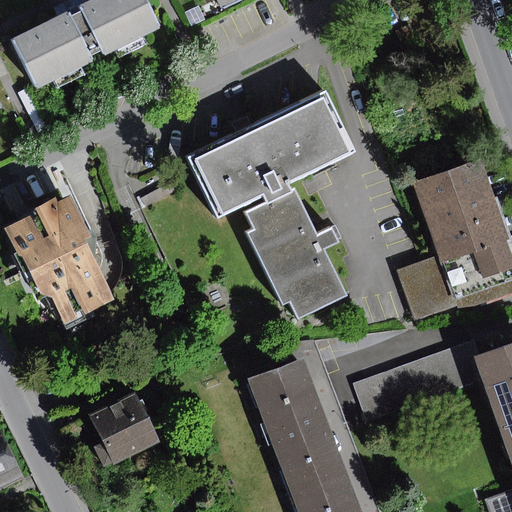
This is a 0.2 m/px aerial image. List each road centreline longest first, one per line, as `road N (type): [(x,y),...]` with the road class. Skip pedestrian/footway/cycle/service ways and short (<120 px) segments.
road 1 (residential): [(354,0),(0,176)]
road 2 (residential): [(0,376),(64,511)]
